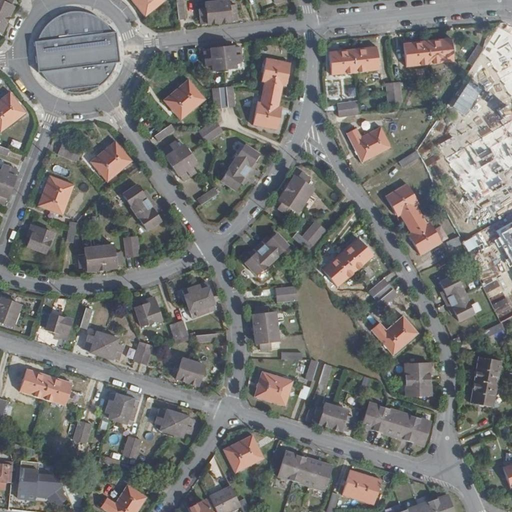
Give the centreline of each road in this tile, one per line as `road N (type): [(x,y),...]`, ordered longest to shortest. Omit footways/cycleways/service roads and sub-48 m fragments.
road 1 (residential): [(465,482),(447,435),(444,346),(399,256),(339,168),(310,92)]
road 2 (residential): [(465,482),(228,410)]
road 3 (residential): [(228,410),(0,339)]
road 4 (residential): [(0,275),(61,288),(114,285),(209,247)]
road 5 (residential): [(511,4),(310,26)]
road 6 (residential): [(209,247),(277,174),(303,126),(310,92)]
road 7 (residential): [(107,98),(209,247)]
road 8 (residential): [(310,26),(131,46)]
road 9 (residential): [(209,247),(238,341),(228,410)]
road 10 (residential): [(0,253),(55,104)]
road 11 (residential): [(228,410),(164,511)]
